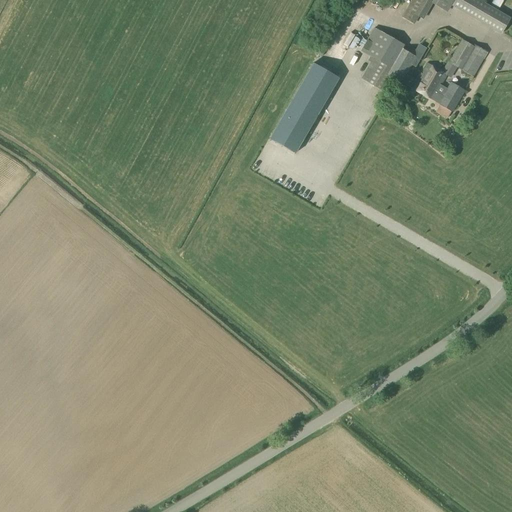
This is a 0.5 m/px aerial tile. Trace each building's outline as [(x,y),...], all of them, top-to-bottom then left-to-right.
[(412,0),(402,17),(414,24),(418,17),(422,19),(431,3),(447,12),(453,0),(412,0)] [(501,35),(510,18),(478,0),(455,0),(451,6),(501,35)] [(401,83),(406,75),(412,65),(416,67),(427,49),(419,45),(413,55),(402,49),(404,46),(373,28),(360,52),(370,58),(368,61),(370,63),(361,79),(387,94),(396,80),(401,83)] [(359,47),(365,37),(355,31),(349,42),(359,47)] [(473,47),(461,40),(448,62),(448,63),(456,67),(460,69),(473,77),(487,52),(474,45),(473,47)] [(441,72),(447,75),(446,76),(450,78),(456,67),(448,63),(448,62),(447,62),(441,72)] [(312,64),(269,139),(295,154),(339,79),(312,64)] [(406,75),(401,83),(452,112),(464,91),(451,83),(447,90),(440,86),(446,76),(447,75),(441,72),(427,64),(417,81),(406,75)] [(402,126),(405,122),(399,117),(396,121),(402,126)]
